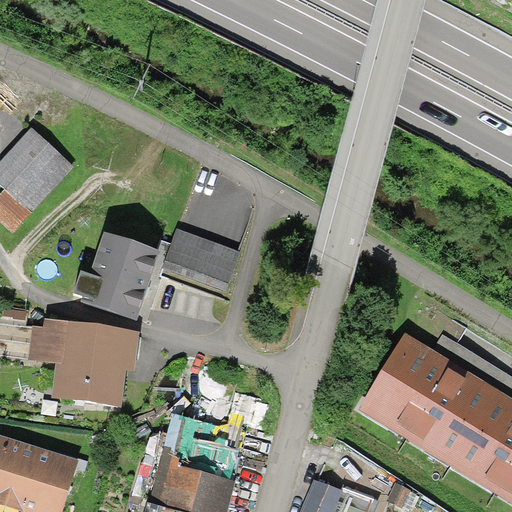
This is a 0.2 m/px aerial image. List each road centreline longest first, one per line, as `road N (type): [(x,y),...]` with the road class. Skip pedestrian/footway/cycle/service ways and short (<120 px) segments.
road 1 (track): [(0,52),(166,133),(511,329)]
road 2 (unclassified): [(306,377),(406,0)]
road 3 (motorway): [(232,0),(511,146)]
road 4 (residential): [(306,377),(65,309)]
road 5 (motorway): [(511,77),(366,0)]
road 6 (unclassified): [(269,511),(306,377)]
